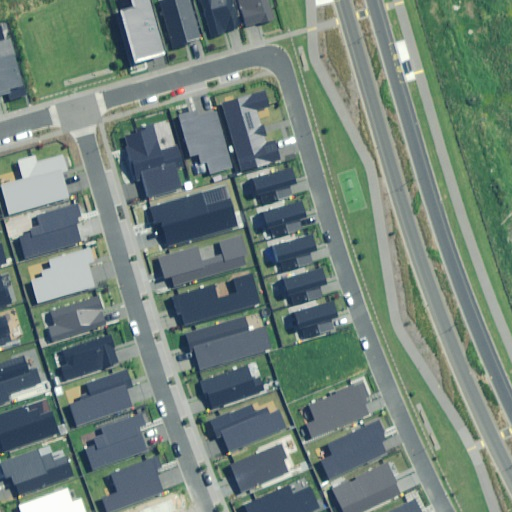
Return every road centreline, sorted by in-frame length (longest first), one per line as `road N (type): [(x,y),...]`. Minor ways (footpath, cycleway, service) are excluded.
road 1 (secondary): [(511,485),(393,199),(339,0)]
road 2 (residential): [(257,58),(273,58),(287,76),(347,279),(445,511)]
road 3 (secondary): [(369,0),(436,242),(511,425)]
road 4 (residential): [(79,111),(141,328),(208,511)]
road 5 (residential): [(79,111),(257,58)]
